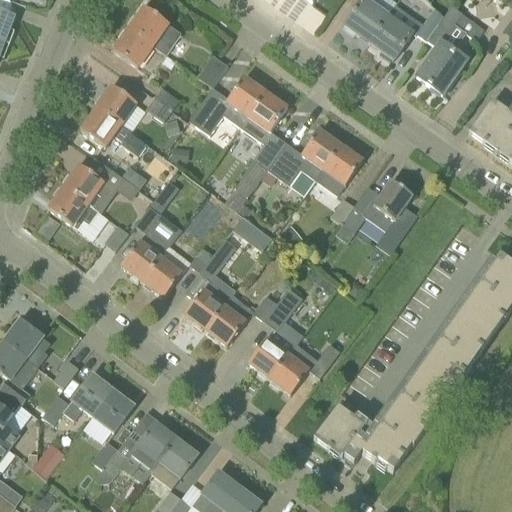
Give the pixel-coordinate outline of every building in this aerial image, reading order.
[(357,36),(370,46),(390,17),(377,8),(365,0),(364,0),(345,28),(347,29),(345,32),(355,39),(357,36)] [(395,63),(413,38),(416,40),(417,38),(423,29),(396,9),(390,17),(370,46),(383,55),(381,58),(392,65),(394,62),(395,63)] [(453,9),(443,21),(428,43),(438,51),(417,80),(432,90),(430,93),(440,99),(442,97),(443,98),(469,62),(444,44),(455,28),(477,44),(485,33),(453,9)] [(145,10),(130,32),(177,65),(177,64),(168,58),(183,37),(170,29),(170,28),(145,10)] [(427,45),(428,43),(443,21),(435,13),(423,29),(417,38),(427,45)] [(0,43),(10,48),(15,33),(10,31),(15,20),(0,14),(0,43)] [(177,65),(130,32),(114,54),(140,72),(155,51),(167,59),(163,65),(172,72),(177,65)] [(0,59),(5,61),(10,48),(0,43),(0,59)] [(199,81),(214,91),(229,69),(215,58),(199,81)] [(214,91),(190,124),(196,128),(211,139),(225,119),(242,131),(267,96),(245,80),(229,102),(214,91)] [(121,130),(122,129),(137,107),(112,89),(96,111),(121,130)] [(163,91),(155,102),(172,115),(180,103),(163,91)] [(249,201),(268,174),(288,146),(272,135),(289,111),(267,96),(242,131),(265,147),(253,164),(236,191),(249,201)] [(172,115),(155,102),(148,112),(166,124),(172,115)] [(511,110),(509,114),(493,103),(469,136),(511,166),(511,110)] [(96,111),(81,133),(106,150),(115,138),(124,145),(122,147),(139,160),(148,147),(122,129),(121,130),(96,111)] [(316,184),(317,184),(342,149),(320,133),(303,157),(288,146),(268,174),(290,190),(302,174),(316,184)] [(317,184),(339,200),(364,164),(342,149),(317,184)] [(80,168),(64,191),(99,216),(100,215),(102,216),(126,183),(122,180),(95,161),(87,173),(80,168)] [(141,193),(148,183),(129,170),(122,180),(126,183),(141,193)] [(122,269),(144,286),(171,250),(150,233),(181,192),(170,184),(137,228),(148,234),(122,269)] [(395,224),(396,225),(414,199),(392,184),(374,210),(370,207),(364,216),(355,210),(343,228),(352,235),(363,219),(387,236),(395,224)] [(64,191),(49,212),(79,233),(85,225),(90,228),(99,216),(64,191)] [(209,231),(225,208),(210,197),(194,221),(209,231)] [(331,220),(343,228),(355,210),(344,202),(331,220)] [(186,316),(208,334),(234,299),(235,297),(214,281),(242,244),(238,241),(244,232),(238,227),(215,258),(201,276),(212,284),(186,316)] [(129,237),(119,229),(106,246),(116,254),(129,237)] [(190,268),(201,276),(215,258),(204,250),(191,267),(188,265),(171,250),(144,286),(165,301),(190,268)] [(378,433),(367,425),(343,460),(354,467),(362,456),(376,466),(377,464),(393,475),(411,449),(413,451),(511,311),(511,270),(499,262),(495,268),(494,268),(378,433)] [(249,367),(270,383),(297,347),(281,334),(303,305),(288,293),(277,307),(265,324),(275,332),(249,367)] [(265,324),(277,307),(267,299),(259,309),(254,305),(251,310),(234,299),(208,334),(228,350),(254,316),(265,324)] [(21,323),(5,344),(37,369),(47,357),(45,355),(51,347),(42,340),(43,340),(21,323)] [(37,369),(5,344),(0,350),(0,374),(23,392),(39,370),(37,369)] [(297,347),(270,383),(292,399),(310,375),(321,382),(325,377),(342,356),(331,347),(319,363),(297,347)] [(66,391),(79,372),(69,365),(55,385),(66,391)] [(83,415),(92,422),(112,394),(92,379),(71,406),(72,406),(69,409),(59,401),(49,414),(43,421),(55,430),(65,417),(75,425),(83,415)] [(0,393),(0,444),(8,451),(18,439),(6,429),(21,409),(0,393)] [(134,411),(112,394),(92,422),(113,438),(134,411)] [(313,441),(342,462),(343,460),(367,425),(357,418),(355,422),(336,409),(313,441)] [(151,476),(176,444),(155,428),(139,448),(129,440),(118,454),(104,473),(95,484),(100,488),(110,486),(114,481),(122,471),(143,487),(151,476)] [(0,462),(8,451),(0,444),(0,495),(4,490),(0,487),(0,480),(2,478),(0,476),(0,462)] [(197,460),(176,444),(151,476),(172,492),(180,482),(180,483),(197,460)] [(104,473),(118,454),(108,446),(93,465),(104,473)] [(45,482),(59,465),(45,455),(32,472),(45,482)] [(196,511),(225,511),(240,492),(218,476),(194,509),(196,511)] [(240,492),(225,511),(258,511),(261,509),(240,492)] [(174,511),(182,503),(171,495),(158,511),(174,511)] [(0,497),(0,511),(14,511),(16,510),(0,497)] [(190,511),(192,510),(182,503),(174,511),(190,511)]
